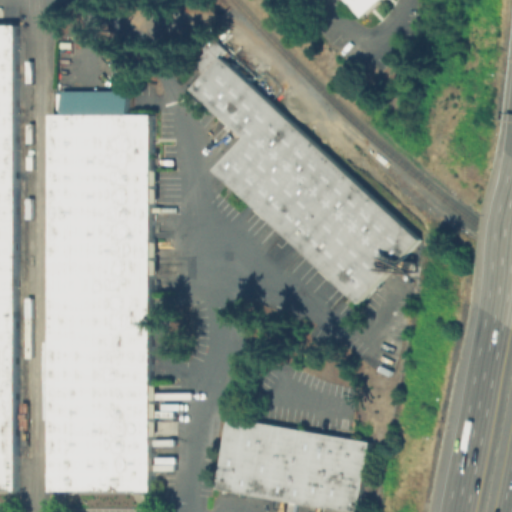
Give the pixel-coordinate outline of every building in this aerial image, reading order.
[(386,0),(364,20),(346,0),(386,0)] [(19,368),(19,494),(0,494),(0,26),(21,27),(19,368)] [(423,239),(363,304),(220,172),(249,140),(197,92),(228,59),(423,239)] [(64,116),(64,92),(131,92),(131,116),(156,116),(155,493),(53,492),(54,116),(64,116)] [(374,444),(362,511),(340,511),(220,490),(233,419),(374,444)]
